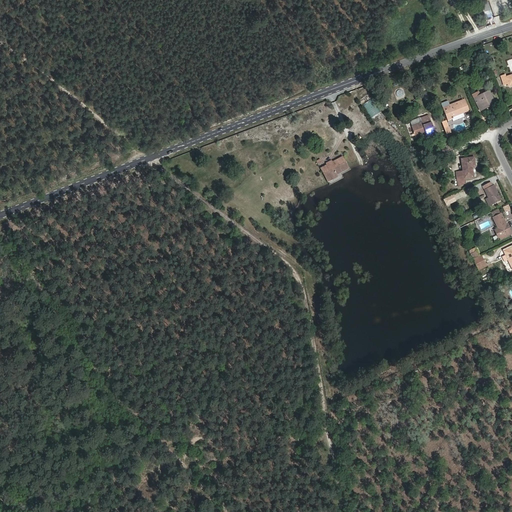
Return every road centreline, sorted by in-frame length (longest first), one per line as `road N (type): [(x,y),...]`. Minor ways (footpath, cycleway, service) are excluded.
road 1 (secondary): [(0,214),(492,32)]
road 2 (track): [(340,511),(296,270),(150,156)]
road 3 (track): [(0,37),(150,156)]
